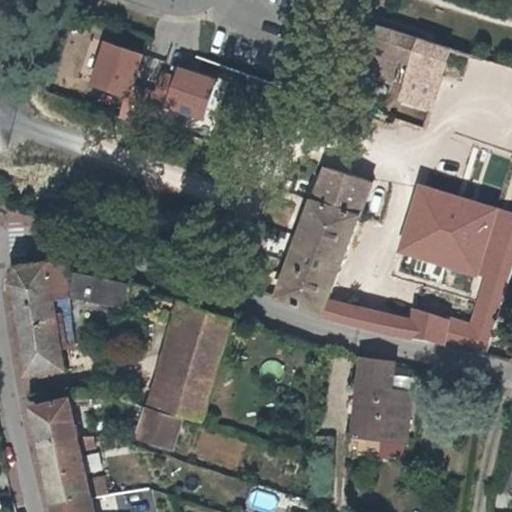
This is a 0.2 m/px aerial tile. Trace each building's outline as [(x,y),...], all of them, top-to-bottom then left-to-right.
[(442,79),(449,53),(382,32),(374,59),(399,66),(414,70),(442,79)] [(296,68),(304,46),(293,43),(285,64),(296,68)] [(138,104),(154,60),(112,45),(96,89),(138,104)] [(374,59),(368,81),(392,88),(399,66),(374,59)] [(414,70),(406,101),(434,109),(442,79),(414,70)] [(172,115),(179,74),(162,71),(155,112),(172,115)] [(182,72),(175,115),(217,123),(225,80),(182,72)] [(269,297),(329,318),(334,306),(322,302),(368,185),(320,168),(274,284),(269,297)] [(44,267),(8,271),(4,288),(16,358),(19,376),(57,371),(45,300),(118,298),(134,305),(138,290),(98,278),(44,267)] [(228,323),(175,308),(145,408),(198,424),(228,323)] [(372,330),(440,347),(448,318),(415,309),(412,320),(377,313),(372,330)] [(484,355),(502,359),(506,343),(489,339),(484,355)] [(356,458),(375,459),(377,439),(382,439),(382,437),(387,372),(387,369),(358,363),(349,436),(355,437),(353,450),(356,458)] [(405,374),(387,372),(382,437),(402,438),(405,374)] [(26,408),(34,442),(72,442),(63,405),(26,408)] [(181,425),(147,414),(137,445),(172,455),(181,425)] [(72,442),(34,442),(50,506),(88,502),(72,442)] [(90,511),(88,502),(50,506),(51,511),(90,511)]
